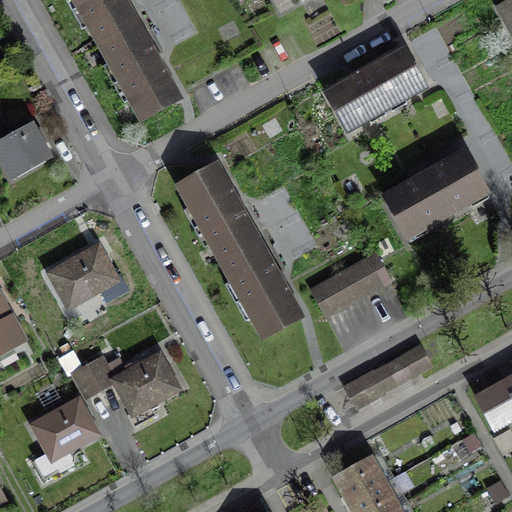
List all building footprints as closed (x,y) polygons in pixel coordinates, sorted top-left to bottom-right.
[(73,0),(99,45),(137,23),(123,0),(73,0)] [(511,31),(511,0),(498,7),(511,31)] [(137,23),(99,45),(141,120),(178,99),(137,23)] [(423,87),(402,50),(326,93),(348,130),(423,87)] [(43,137),(35,123),(0,143),(0,156),(11,176),(47,155),(38,140),(43,137)] [(486,193),(464,154),(385,197),(407,237),(486,193)] [(220,261),(258,241),(216,166),(179,187),(220,261)] [(300,317),(258,241),(220,261),(262,337),(300,317)] [(92,249),(49,274),(68,307),(99,289),(104,298),(125,286),(119,276),(115,278),(107,264),(102,266),(92,249)] [(389,281),(374,255),(312,290),(327,316),(389,281)] [(0,295),(0,353),(22,341),(2,305),(7,302),(2,294),(0,295)] [(430,367),(419,347),(401,357),(401,359),(374,374),(373,373),(345,388),(356,408),(385,392),(385,390),(411,376),(411,377),(430,367)] [(113,380),(114,382),(132,414),(178,389),(159,355),(113,380)] [(101,358),(87,366),(100,390),(114,382),(113,380),(101,358)] [(100,390),(87,366),(73,374),(87,397),(100,390)] [(511,396),(504,383),(477,398),(494,428),(511,419),(511,396)] [(97,434),(78,400),(33,425),(52,459),(97,434)] [(371,457),(333,478),(347,503),(385,482),(371,457)] [(385,482),(347,503),(352,511),(388,511),(398,506),(385,482)]
